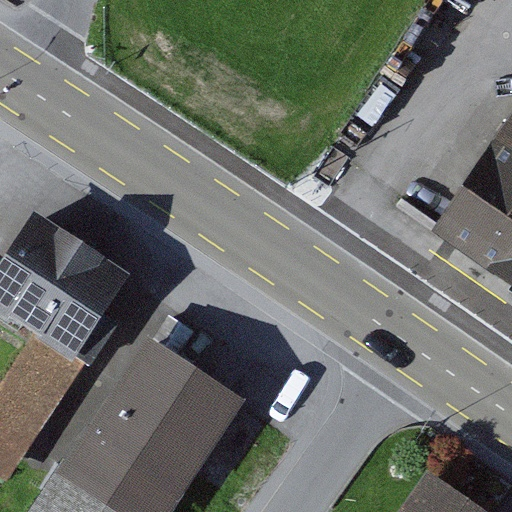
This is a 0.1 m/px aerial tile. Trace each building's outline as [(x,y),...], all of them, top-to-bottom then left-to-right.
[(511,122),(435,230),(511,285),(511,122)] [(150,274),(58,213),(1,298),(94,359),(150,274)] [(192,511),(266,401),(170,338),(55,511),(192,511)] [(88,379),(44,348),(0,411),(0,466),(18,479),(88,379)] [(481,511),(449,489),(432,511),(481,511)]
